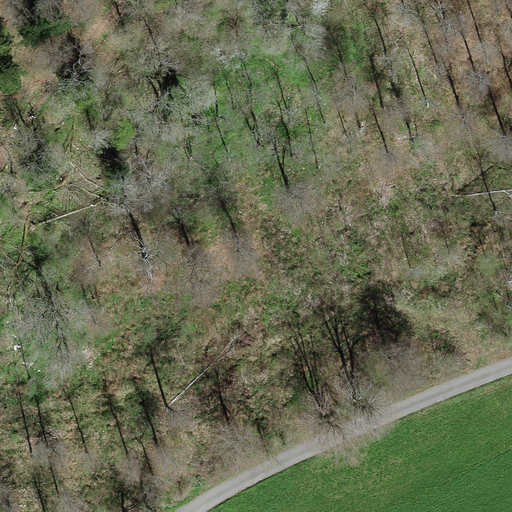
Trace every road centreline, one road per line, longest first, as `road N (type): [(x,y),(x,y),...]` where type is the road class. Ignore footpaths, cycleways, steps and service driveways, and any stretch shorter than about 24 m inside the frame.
road 1 (residential): [(511,357),(221,486),(186,511)]
road 2 (track): [(110,0),(0,159)]
